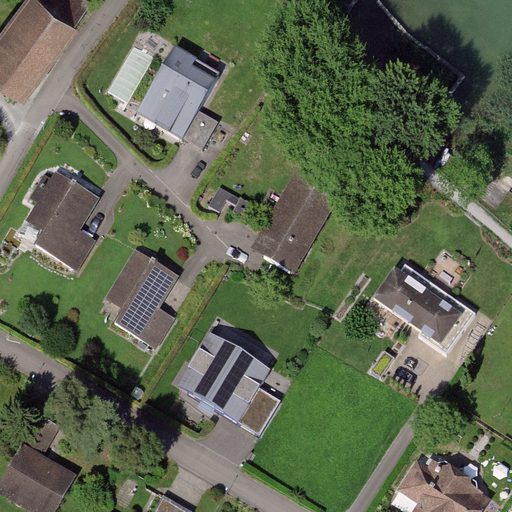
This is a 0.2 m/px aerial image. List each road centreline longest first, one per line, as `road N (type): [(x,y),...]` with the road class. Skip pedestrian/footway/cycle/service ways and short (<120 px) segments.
road 1 (residential): [(0,342),(290,511)]
road 2 (residential): [(0,183),(118,0)]
